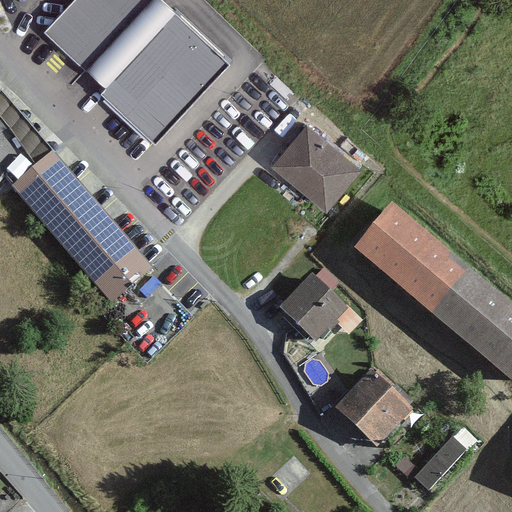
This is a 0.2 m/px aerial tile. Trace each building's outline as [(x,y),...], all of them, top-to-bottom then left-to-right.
[(232,64),(164,0),(72,0),(43,32),(158,141),(232,64)] [(0,179),(2,175),(13,185),(112,303),(153,266),(2,87),(0,85),(0,179)] [(358,170),(308,125),(270,168),(321,212),(358,170)] [(511,308),(389,203),(351,247),(511,383),(511,308)] [(355,315),(313,275),(278,313),(320,352),(355,315)] [(417,410),(374,373),(338,414),(381,451),(417,410)] [(415,470),(429,485),(480,438),(466,423),(415,470)]
